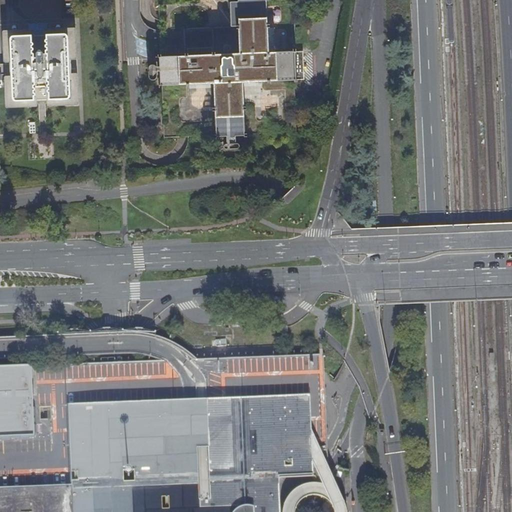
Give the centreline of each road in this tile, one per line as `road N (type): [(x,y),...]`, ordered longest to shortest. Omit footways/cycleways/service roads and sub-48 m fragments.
road 1 (trunk): [(425,0),(445,511)]
road 2 (secondary): [(2,299),(365,278)]
road 3 (secondary): [(320,246),(0,259)]
road 4 (trunk): [(363,0),(320,246)]
road 5 (trunk): [(365,278),(403,511)]
road 6 (secondary): [(365,278),(511,274)]
road 7 (secondary): [(511,240),(386,245)]
